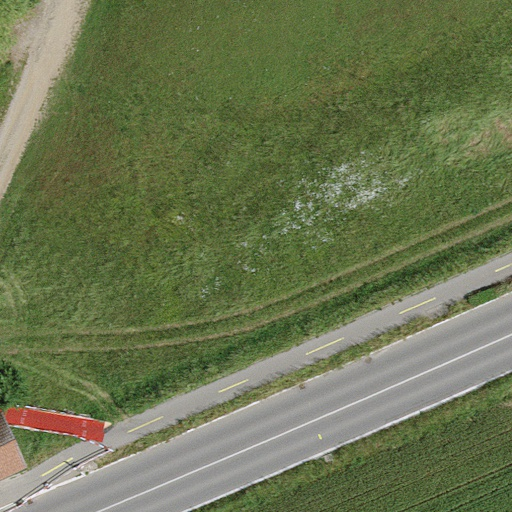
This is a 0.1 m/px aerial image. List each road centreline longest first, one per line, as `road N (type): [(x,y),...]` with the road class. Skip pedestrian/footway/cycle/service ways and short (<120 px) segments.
road 1 (secondary): [(98,511),(511,335)]
road 2 (track): [(0,161),(60,0)]
